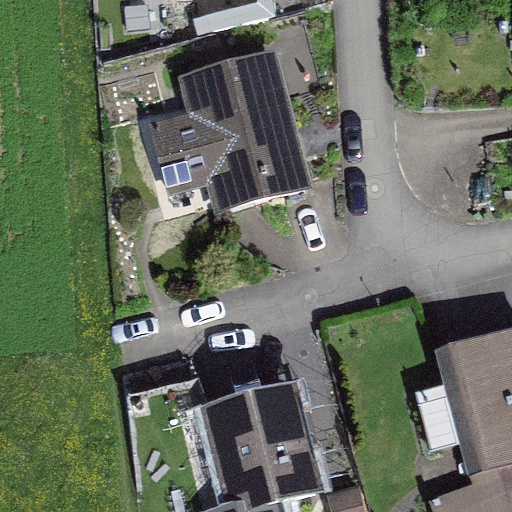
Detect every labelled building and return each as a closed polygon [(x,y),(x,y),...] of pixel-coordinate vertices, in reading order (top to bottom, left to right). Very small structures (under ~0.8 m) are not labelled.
[(218,216),(302,194),(267,63),(183,85),(193,122),(149,134),(166,196),(209,185),(218,216)] [(511,336),(434,358),(443,392),(422,398),(416,409),(427,447),(438,453),(458,447),(467,482),(511,470),(511,336)] [(294,426),(287,396),(207,416),(231,511),(258,511),(313,498),(301,452),(308,451),(301,425),(294,426)] [(474,495),(472,490),(427,508),(428,511),(506,511),(497,487),(474,495)] [(331,501),(334,511),(358,511),(359,511),(354,494),(331,501)]
